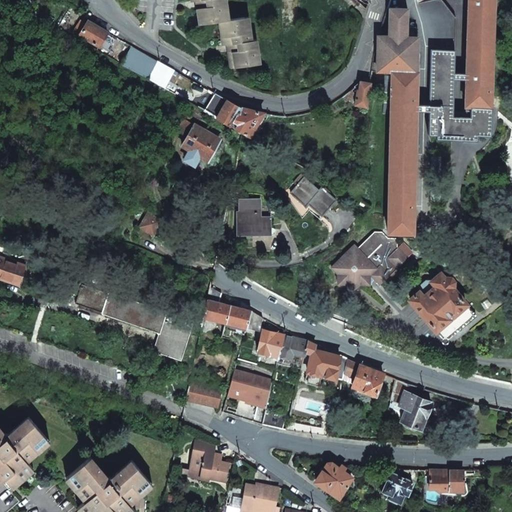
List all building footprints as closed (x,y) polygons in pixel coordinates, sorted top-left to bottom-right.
[(227,44),(230,67),(255,64),(254,56),(258,56),(256,39),(251,40),(249,24),(245,25),(244,17),(224,20),(223,12),(227,12),(225,0),(190,0),(191,1),(195,0),(199,24),(219,21),(222,45),(227,44)] [(468,0),(465,107),(491,108),(494,0),(468,0)] [(391,103),(388,232),(413,232),(418,30),(416,27),(407,26),(408,8),(397,7),(389,7),(389,35),(378,35),(375,45),(371,71),(384,71),(392,72),(391,103)] [(88,21),(79,35),(99,46),(107,32),(91,22),(88,21)] [(107,32),(99,46),(104,49),(112,35),(107,32)] [(121,64),(128,51),(113,42),(105,55),(121,64)] [(156,62),(130,48),(121,64),(146,78),(156,62)] [(146,78),(164,88),(174,70),(156,60),(156,62),(146,78)] [(298,66),(295,73),(301,76),(305,69),(298,66)] [(384,71),(384,103),(391,103),(392,72),(384,71)] [(357,93),(355,104),(366,106),(367,106),(371,83),(359,81),(359,90),(357,89),(357,93)] [(353,87),(342,96),(347,101),(355,104),(357,93),(353,92),(353,87)] [(215,93),(209,103),(215,107),(221,96),(216,94),(215,93)] [(198,106),(203,97),(198,94),(192,103),(198,106)] [(227,100),(216,117),(231,125),(233,121),(240,107),(234,103),(227,100)] [(249,136),(263,113),(240,107),(233,121),(237,124),(235,127),(249,136)] [(177,130),(188,136),(195,125),(184,118),(177,130)] [(188,136),(182,145),(190,150),(200,156),(208,160),(220,140),(195,125),(188,136)] [(190,150),(185,159),(195,165),(200,156),(190,150)] [(305,177),(291,193),(303,204),(306,207),(308,204),(322,216),(336,199),(322,187),(319,190),(305,177)] [(441,188),(431,188),(430,208),(440,209),(441,188)] [(237,211),(237,233),(244,232),(244,234),(261,234),(261,230),(272,230),(271,216),(261,216),(261,211),(261,206),(260,198),(239,198),(240,211),(237,211)] [(271,206),(261,206),(261,211),(261,216),(271,216),(271,206)] [(440,213),(430,212),(430,233),(440,233),(440,213)] [(148,213),(140,227),(154,234),(161,221),(148,213)] [(355,245),(332,267),(338,274),(337,283),(347,283),(353,290),(360,284),(370,284),(370,274),(379,284),(389,275),(397,275),(397,267),(407,258),(398,248),(398,238),(388,238),(383,232),(375,232),(358,248),(355,245)] [(398,248),(407,258),(412,253),(404,243),(398,248)] [(0,277),(19,283),(25,265),(0,256),(0,277)] [(410,300),(435,330),(447,320),(466,304),(453,288),(455,287),(455,281),(452,278),(447,277),(445,279),(441,274),(433,281),(437,286),(422,298),(418,293),(410,300)] [(420,287),(418,293),(422,298),(437,286),(433,281),(427,281),(420,287)] [(102,312),(108,293),(81,284),(75,303),(102,312)] [(220,293),(209,286),(207,299),(218,302),(220,293)] [(108,293),(102,312),(159,331),(153,349),(179,358),(191,321),(108,293)] [(218,302),(207,299),(204,311),(203,316),(224,321),(228,304),(218,302)] [(240,303),(230,299),(228,304),(239,307),(240,303)] [(239,307),(228,304),(224,321),(246,326),(250,310),(239,307)] [(466,304),(447,320),(457,332),(476,316),(466,304)] [(250,310),(246,326),(259,330),(262,318),(250,310)] [(457,332),(447,320),(435,330),(445,342),(457,332)] [(278,356),(283,334),(262,329),(256,351),(278,356)] [(308,341),(283,334),(278,356),(287,359),(287,358),(290,358),(292,353),(304,356),(308,341)] [(316,345),(308,341),(304,356),(300,370),(320,375),(320,374),(325,375),(325,376),(334,378),(335,376),(340,355),(315,349),(316,345)] [(347,359),(340,355),(335,376),(342,378),(343,373),(347,359)] [(360,364),(347,359),(343,373),(354,378),(360,364)] [(383,373),(360,364),(354,378),(352,385),(357,387),(356,389),(364,392),(365,390),(375,393),(383,373)] [(269,379),(234,369),(227,395),(262,404),(269,379)] [(418,386),(396,378),(394,387),(414,395),(418,386)] [(265,405),(272,379),(269,379),(262,404),(265,405)] [(185,401),(208,405),(218,408),(223,388),(189,381),(185,401)] [(414,395),(394,387),(390,401),(405,408),(400,420),(420,428),(431,403),(414,395)] [(285,414),(264,410),(260,424),(282,429),(285,414)] [(52,441),(31,417),(11,434),(6,433),(0,425),(0,483),(4,480),(12,489),(36,469),(30,461),(52,441)] [(326,421),(307,419),(305,433),(324,436),(326,421)] [(215,444),(199,441),(197,449),(213,453),(215,444)] [(197,449),(192,448),(188,470),(200,472),(199,478),(208,479),(208,477),(225,480),(229,463),(212,459),(213,453),(197,449)] [(153,485),(132,460),(113,477),(109,476),(92,457),(68,478),(87,500),(78,509),(80,511),(137,511),(131,504),(153,485)] [(327,463),(316,480),(338,496),(351,477),(331,462),(327,463)] [(415,469),(391,468),(391,472),(410,480),(415,469)] [(504,468),(490,469),(491,482),(499,482),(504,468)] [(440,469),(429,469),(429,488),(439,488),(439,490),(449,491),(450,479),(450,473),(440,473),(440,469)] [(450,479),(463,479),(463,473),(460,473),(461,469),(440,469),(440,473),(450,473),(450,479)] [(391,472),(383,489),(391,492),(389,496),(391,497),(398,500),(400,501),(404,492),(408,494),(413,482),(410,480),(391,472)] [(78,509),(50,477),(9,511),(8,511),(79,511),(80,511),(78,509)] [(463,479),(450,479),(449,491),(462,491),(463,479)] [(269,486),(256,483),(256,486),(263,487),(262,490),(268,491),(269,486)] [(246,484),(243,494),(231,491),(226,511),(240,511),(241,508),(249,509),(248,511),(257,511),(258,510),(264,511),(263,511),(273,511),(274,507),(278,488),(269,486),(268,491),(262,490),(263,487),(256,486),(246,484)]
